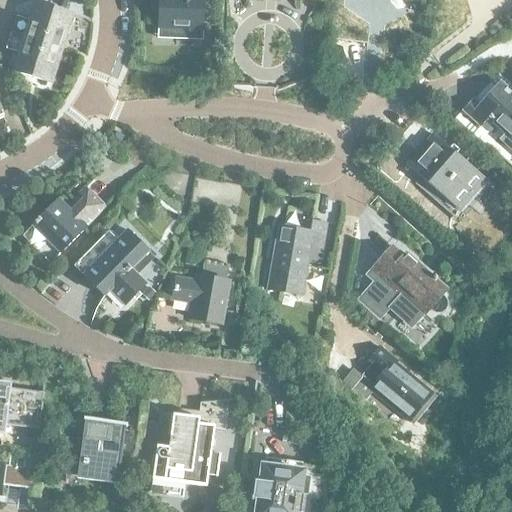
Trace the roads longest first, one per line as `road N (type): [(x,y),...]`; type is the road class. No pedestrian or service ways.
road 1 (residential): [(337,129),(342,160),(325,174),(301,174),(228,160),(145,120)]
road 2 (residential): [(511,288),(482,386),(482,437),(499,511)]
road 3 (residential): [(145,120),(181,107),(264,108),(337,129)]
road 4 (residential): [(252,371),(108,352)]
road 5 (residential): [(108,352),(0,270)]
